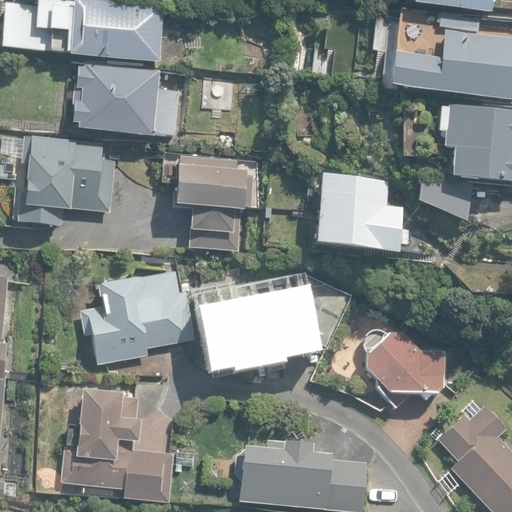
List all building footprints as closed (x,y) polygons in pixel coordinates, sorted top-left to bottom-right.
[(106,66),(124,67),(124,61),(158,63),(162,8),(35,0),(3,0),(1,48),(70,53),(69,58),(106,60),(106,66)] [(411,0),(411,5),(490,13),(491,0),(411,0)] [(438,27),(476,32),(478,18),(440,13),(438,27)] [(170,36),(184,37),(185,19),(171,17),(170,36)] [(389,88),(511,102),(511,39),(444,31),(441,59),(393,54),(389,88)] [(77,129),(175,139),(180,92),(158,90),(160,71),(84,64),(84,68),(77,67),(72,124),(78,125),(77,129)] [(450,178),(511,184),(511,112),(448,105),(443,146),(453,147),(450,178)] [(17,223),(60,227),(62,210),(109,214),(114,163),(101,162),(103,145),(23,137),(20,164),(30,165),(28,193),(20,192),(17,223)] [(188,249),(236,252),(239,210),(243,210),(246,170),(235,170),(235,163),(178,159),(176,191),(173,191),(172,210),(190,211),(188,249)] [(313,244),(397,252),(401,208),(385,206),(387,180),(319,174),(313,244)] [(417,202),(467,223),(473,184),(420,176),(417,202)] [(92,336),(97,365),(147,357),(146,350),(194,342),(186,293),(178,294),(175,272),(104,284),(104,280),(92,282),(94,291),(99,290),(102,309),(80,312),(84,337),(92,336)] [(245,354),(264,364),(270,347),(307,341),(325,348),(350,296),(310,278),(299,303),(288,305),(287,299),(260,303),(260,309),(231,314),(226,286),(201,290),(203,297),(194,298),(199,328),(209,327),(212,349),(224,347),(225,353),(244,350),(245,354)] [(384,396),(394,410),(407,395),(417,395),(423,403),(428,395),(436,395),(442,390),(444,354),(417,353),(399,336),(387,335),(365,355),(365,372),(376,381),(375,391),(366,397),(368,404),(384,396)] [(122,499),(167,504),(172,455),(131,451),(132,442),(138,442),(140,420),(135,419),(137,399),(123,398),(124,394),(83,390),(77,449),(64,447),(60,484),(123,490),(122,499)] [(449,470),(488,511),(511,511),(511,454),(497,438),(505,430),(483,405),(467,420),(463,415),(436,440),(457,462),(449,470)] [(237,503),(338,511),(360,511),(365,464),(334,461),(334,454),(311,452),(311,445),(264,441),(263,448),(242,446),(237,503)] [(174,465),(191,466),(192,455),(175,454),(174,465)] [(0,496),(16,498),(17,486),(0,484),(0,496)]
